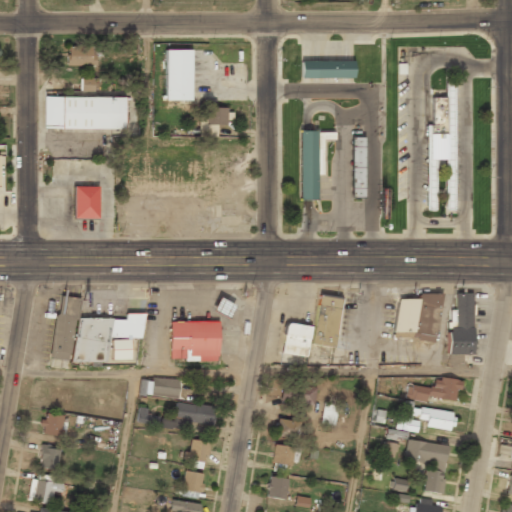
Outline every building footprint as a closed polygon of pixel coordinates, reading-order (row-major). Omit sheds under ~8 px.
[(65,67),(94,67),(94,48),(65,48),(65,67)] [(164,50),(164,101),(191,101),(191,50),(164,50)] [(352,62),(300,62),(300,78),(352,78),(352,62)] [(80,78),(80,90),(92,91),(93,78),(80,78)] [(455,84),(443,84),(443,98),(428,98),(427,212),(436,212),(437,161),(446,161),(445,211),(453,211),(455,84)] [(124,130),(124,98),(44,98),(44,130),(124,130)] [(227,108),(203,108),(203,126),(227,126),(227,108)] [(299,201),(317,201),(317,175),(322,175),(322,139),(333,139),(333,131),(298,132),(299,201)] [(351,198),(364,198),(364,138),(351,138),(351,198)] [(98,187),(73,187),(73,219),(98,219),(98,187)] [(440,295),(417,292),(416,300),(397,298),(392,336),(435,341),(440,295)] [(472,354),(471,293),(454,293),(454,309),(447,310),(448,355),(472,354)] [(311,345),(334,347),(339,297),(316,295),(311,345)] [(48,358),(69,360),(77,298),(60,296),(58,314),(54,314),(48,358)] [(226,317),(233,306),(218,298),(212,309),(226,317)] [(73,318),(72,362),(107,363),(107,360),(129,361),(129,338),(141,338),(142,313),(124,313),(124,319),(73,318)] [(169,321),(169,360),(216,361),(217,322),(169,321)] [(281,353),(306,356),(309,326),(284,323),(281,353)] [(403,398),(424,401),(425,396),(453,400),(455,390),(459,391),(461,381),(433,377),(432,388),(405,384),(403,398)] [(177,379),(151,378),(150,395),(176,396),(177,379)] [(314,387),(281,383),(279,401),(312,405),(314,387)] [(188,422),(211,425),(213,406),(174,402),(172,419),(160,418),(159,427),(187,430),(188,422)] [(319,423),(333,425),(336,405),(322,403),(319,423)] [(145,413),(146,408),(137,407),(134,422),(156,426),(158,416),(145,413)] [(453,411),(418,408),(417,419),(425,420),(424,427),(451,430),(453,411)] [(60,436),(62,415),(43,413),(40,434),(60,436)] [(415,432),(417,419),(398,416),(396,429),(415,432)] [(301,421),(277,419),(276,436),(301,437),(301,421)] [(184,451),(183,459),(206,461),(208,442),(190,440),(188,451),(184,451)] [(446,445),(406,440),(403,460),(427,463),(423,491),(441,493),(443,479),(441,479),(446,445)] [(379,456),(393,458),(395,444),(381,442),(379,456)] [(294,466),(297,448),(273,444),(270,462),(294,466)] [(55,469),(58,448),(41,445),(38,467),(55,469)] [(200,492),(202,473),(182,471),(181,490),(200,492)] [(287,479),(268,476),(265,497),(283,500),(287,479)] [(52,491),(61,492),(62,482),(28,480),(27,502),(51,503),(52,491)] [(293,506),(306,508),(309,498),(295,495),(293,506)] [(407,511),(437,511),(438,506),(430,505),(430,498),(418,497),(418,504),(412,504),(412,510),(408,510),(407,511)] [(168,511),(197,511),(199,503),(170,500),(168,511)]
